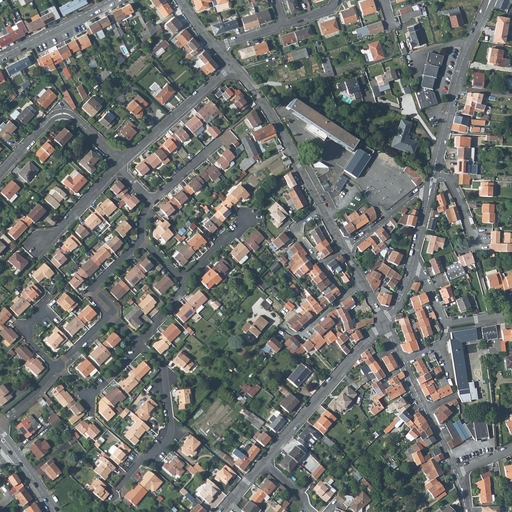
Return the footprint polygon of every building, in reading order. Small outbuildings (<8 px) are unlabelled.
[(87,4),(85,0),(76,0),(72,2),(76,9),(87,4)] [(211,0),(193,0),(197,10),(208,7),(207,2),(211,1),(211,0)] [(295,0),(288,0),(286,1),(291,13),(299,11),(295,0)] [(372,0),(367,0),(359,3),(363,15),(376,10),(372,0)] [(511,0),(497,0),(495,6),(504,10),(504,9),(508,10),(510,3),(511,4),(511,0)] [(172,11),(165,1),(156,7),(163,18),(172,11)] [(66,15),(65,15),(76,9),(72,2),(59,8),(63,16),(66,15)] [(120,9),(125,17),(126,19),(132,16),(130,13),(133,11),(130,4),(120,9)] [(399,9),(400,14),(412,11),(410,5),(399,9)] [(344,24),(357,19),(352,6),(348,8),(348,9),(339,12),(344,24)] [(153,9),(160,19),(163,18),(156,7),(154,8),(153,9)] [(452,27),(463,25),(459,8),(447,11),(447,10),(440,12),(441,15),(447,13),(448,13),(452,27)] [(113,13),(117,21),(125,17),(120,9),(113,13)] [(255,13),(259,24),(271,20),(267,9),(255,13)] [(402,20),(421,14),(419,9),(412,11),(400,14),(402,20)] [(40,18),(44,25),(55,20),(52,12),(40,18)] [(28,33),(44,25),(40,18),(38,13),(31,17),(33,22),(29,23),(25,21),(22,22),(27,31),(28,33)] [(241,18),(244,29),(259,24),(255,13),(250,15),(241,18)] [(110,24),(106,17),(97,21),(101,29),(108,25),(110,24)] [(164,24),(172,33),(181,25),(174,17),(164,24)] [(497,22),(495,29),(506,31),(509,19),(499,17),(498,23),(497,22)] [(238,27),(235,19),(222,23),(225,31),(238,27)] [(319,23),(323,35),(338,30),(334,19),(319,23)] [(9,26),(5,28),(12,41),(25,35),(24,33),(27,31),(22,22),(22,20),(17,23),(19,28),(13,32),(9,26)] [(88,26),(92,34),(101,29),(97,21),(88,26)] [(381,21),(366,26),(369,35),(383,30),(381,21)] [(211,25),(214,34),(225,31),(222,23),(222,22),(211,25)] [(152,24),(148,23),(145,24),(148,29),(151,36),(156,31),(154,27),(152,24)] [(411,48),(423,44),(416,23),(407,26),(412,42),(409,42),(411,48)] [(296,40),(311,35),(309,27),(294,32),(296,40)] [(148,29),(141,32),(145,41),(151,36),(148,29)] [(185,29),(175,37),(178,40),(175,43),(180,48),(183,46),(186,43),(192,38),(185,29)] [(495,35),(494,41),(504,43),(506,31),(495,29),(494,35),(495,35)] [(283,46),(297,41),(296,40),(294,32),(280,36),(283,46)] [(8,34),(0,37),(0,45),(1,47),(12,41),(8,34)] [(91,44),(86,35),(75,40),(79,48),(80,50),(91,44)] [(189,54),(187,56),(189,59),(189,58),(193,55),(195,54),(201,48),(192,38),(186,43),(193,51),(189,54)] [(158,44),(159,45),(148,54),(151,56),(154,53),(167,42),(164,39),(158,44)] [(66,45),(70,53),(79,48),(75,40),(66,45)] [(255,54),(268,50),(265,41),(252,46),(255,54)] [(378,41),(368,44),(368,45),(364,46),(366,52),(370,51),(373,60),(383,57),(378,41)] [(167,42),(154,53),(158,57),(164,51),(163,49),(169,45),(167,42)] [(186,43),(183,46),(189,54),(193,51),(186,43)] [(58,49),(62,59),(71,55),(70,53),(66,45),(58,49)] [(241,58),(255,54),(252,46),(239,50),(241,58)] [(200,68),(210,58),(207,55),(201,48),(195,54),(199,58),(195,62),(200,68)] [(287,53),(290,61),(307,55),(305,48),(287,53)] [(496,63),(496,65),(508,67),(510,59),(501,58),(502,50),(491,48),(489,62),(496,63)] [(49,54),(53,62),(54,65),(63,60),(62,59),(58,49),(49,54)] [(430,89),(431,90),(434,78),(434,79),(436,72),(437,68),(437,66),(440,67),(443,57),(428,53),(426,63),(428,64),(428,66),(425,65),(423,75),(423,76),(421,87),(422,87),(421,90),(414,92),(420,110),(437,104),(433,92),(429,91),(430,89)] [(53,62),(49,54),(37,60),(41,68),(49,64),(53,62)] [(22,68),(33,63),(29,55),(18,61),(22,68)] [(329,78),(336,75),(329,57),(322,59),(326,71),(329,78)] [(206,75),(217,66),(210,58),(200,68),(206,75)] [(22,68),(18,61),(7,67),(10,74),(12,73),(18,70),(22,68)] [(389,81),(401,78),(398,69),(375,75),(378,86),(372,87),(375,97),(381,95),(380,92),(391,89),(389,81)] [(107,71),(96,81),(98,85),(107,76),(109,74),(107,71)] [(329,79),(329,78),(326,71),(320,73),(322,81),(329,79)] [(265,79),(274,92),(283,87),(279,81),(274,73),(265,79)] [(482,89),(483,75),(473,73),(472,87),(482,89)] [(347,89),(349,94),(360,91),(359,85),(366,83),(364,76),(340,82),(342,90),(347,89)] [(174,91),(166,84),(154,97),(161,103),(174,91)] [(234,98),(241,92),(238,89),(236,91),(231,86),(228,88),(225,85),(215,94),(218,97),(221,94),(227,100),(229,98),(231,100),(234,98)] [(77,88),(83,100),(87,96),(82,86),(77,88)] [(46,91),(43,88),(37,95),(40,98),(37,100),(45,107),(56,96),(49,88),(46,91)] [(67,91),(61,95),(66,101),(71,98),(67,91)] [(244,100),(246,98),(241,92),(234,98),(236,101),(233,104),(240,112),(248,105),(244,100)] [(147,103),(138,94),(126,107),(135,116),(136,117),(137,117),(138,117),(140,116),(141,115),(141,114),(142,114),(141,112),(141,111),(139,109),(143,105),(144,107),(147,103)] [(100,105),(91,97),(82,106),(91,115),(100,105)] [(467,97),(465,105),(470,106),(471,102),(478,104),(482,105),(482,103),(481,103),(481,101),(476,100),(477,99),(467,97)] [(66,101),(73,110),(76,107),(71,98),(66,101)] [(288,110),(355,153),(343,170),(356,178),(373,152),(295,100),(288,110)] [(216,108),(211,102),(198,113),(205,122),(209,119),(208,119),(211,116),(214,120),(219,115),(221,114),(219,111),(218,110),(216,108)] [(464,114),(472,117),(474,109),(483,111),(485,106),(484,106),(482,105),(478,104),(471,102),(470,106),(465,105),(464,110),(462,109),(461,114),(464,114)] [(25,109),(24,108),(16,117),(24,125),(33,115),(32,114),(34,112),(28,106),(25,109)] [(246,116),(254,126),(262,120),(256,113),(256,112),(254,109),(246,116)] [(117,116),(110,110),(108,112),(115,119),(117,116)] [(108,131),(117,121),(115,119),(108,112),(98,122),(108,131)] [(202,127),(204,125),(203,124),(205,122),(198,113),(195,116),(196,117),(185,126),(193,135),(202,127)] [(466,126),(466,124),(484,125),(484,121),(471,120),(471,118),(468,117),(468,120),(455,116),(454,120),(453,121),(453,123),(466,126)] [(417,142),(406,139),(411,123),(400,120),(393,142),(396,143),(394,148),(413,154),(417,142)] [(0,126),(0,128),(1,130),(0,131),(0,135),(7,141),(11,137),(10,135),(16,128),(9,122),(6,125),(4,123),(0,126)] [(134,126),(129,122),(119,132),(128,140),(135,132),(132,129),(134,126)] [(452,127),(451,130),(464,133),(464,132),(467,133),(468,127),(466,127),(467,126),(466,126),(453,123),(452,125),(452,127)] [(249,158),(246,159),(246,158),(245,158),(243,159),(243,160),(242,161),(239,165),(243,171),(259,158),(252,143),(260,139),(261,141),(276,134),(274,131),(270,125),(251,133),(252,135),(249,137),(249,136),(241,140),(249,158)] [(213,131),(217,135),(221,132),(215,126),(214,127),(212,129),(213,131)] [(193,135),(196,138),(203,132),(202,127),(193,135)] [(72,136),(64,128),(54,139),(62,147),(72,136)] [(175,135),(175,134),(171,137),(178,144),(181,141),(183,143),(189,137),(182,129),(175,135)] [(171,137),(169,139),(170,140),(163,145),(170,154),(179,145),(178,144),(171,137)] [(454,147),(457,147),(469,148),(469,141),(471,141),(471,138),(463,138),(455,137),(454,147)] [(42,163),(54,149),(51,147),(53,144),(48,139),(46,142),(33,155),(42,163)] [(469,148),(457,147),(457,154),(459,154),(458,161),(467,161),(468,155),(473,156),(474,148),(471,148),(469,148)] [(161,162),(167,157),(159,149),(154,153),(155,154),(150,158),(149,157),(145,160),(152,167),(154,169),(161,162)] [(227,149),(221,155),(223,156),(216,162),(224,170),(230,165),(229,163),(235,158),(227,149)] [(99,159),(91,151),(79,163),(91,175),(96,170),(92,167),(99,159)] [(145,160),(142,163),(143,163),(140,166),(139,165),(135,169),(142,177),(149,171),(148,170),(152,167),(145,160)] [(457,160),(457,174),(459,174),(467,174),(467,165),(473,165),(473,161),(467,161),(458,161),(457,160)] [(21,171),(21,170),(18,174),(27,182),(38,170),(30,162),(21,171)] [(221,174),(213,164),(206,170),(205,171),(204,170),(198,176),(204,183),(205,183),(211,178),(213,181),(221,174)] [(411,180),(416,186),(423,181),(423,180),(419,174),(406,166),(403,171),(414,178),(411,180)] [(79,174),(75,170),(68,177),(72,181),(79,174)] [(240,180),(246,174),(243,171),(241,172),(237,177),(236,177),(240,180)] [(290,188),(296,184),(294,180),(293,181),(292,180),(293,179),(289,172),(283,176),(290,188)] [(75,194),(87,181),(79,174),(72,181),(68,177),(63,182),(75,194)] [(339,192),(347,179),(341,174),(332,187),(339,192)] [(459,174),(459,185),(469,185),(469,180),(470,180),(470,174),(467,174),(459,174)] [(198,176),(195,179),(192,182),(192,181),(188,185),(184,189),(190,196),(191,196),(195,193),(202,186),(202,185),(204,183),(198,176)] [(230,182),(234,186),(240,180),(236,177),(230,182)] [(19,188),(11,181),(1,192),(12,203),(17,197),(14,194),(19,188)] [(120,198),(121,197),(123,199),(129,194),(127,192),(129,190),(120,181),(111,189),(120,198)] [(231,204),(232,205),(240,197),(244,200),(249,195),(239,185),(226,198),(227,199),(231,204)] [(290,195),(286,198),(290,206),(295,204),(297,209),(307,204),(297,186),(288,190),(290,194),(290,195)] [(50,196),(48,194),(44,199),(56,210),(59,207),(57,205),(63,199),(65,200),(68,197),(56,187),(54,190),(55,191),(50,196)] [(184,188),(181,191),(178,194),(173,198),(171,200),(177,207),(179,209),(182,207),(181,205),(188,198),(190,196),(184,189),(184,188)] [(479,191),(478,197),(491,197),(492,188),(480,188),(480,191),(479,191)] [(0,197),(6,203),(9,200),(3,194),(0,197)] [(123,199),(120,202),(124,205),(126,203),(132,209),(140,201),(134,195),(132,197),(129,194),(123,199)] [(438,213),(445,211),(449,223),(460,219),(456,207),(447,210),(445,205),(446,205),(442,194),(437,196),(440,206),(436,208),(438,212),(438,213)] [(99,207),(99,206),(95,210),(96,211),(102,217),(106,214),(108,217),(117,208),(116,207),(108,199),(99,207)] [(231,204),(227,199),(222,204),(223,206),(214,215),(215,216),(222,223),(225,220),(225,218),(227,216),(230,213),(230,210),(228,208),(231,204)] [(171,200),(168,202),(168,203),(166,205),(165,205),(161,209),(168,217),(175,210),(177,207),(171,200)] [(282,220),(288,214),(276,201),(269,209),(272,212),(271,214),(277,220),(273,223),(278,227),(284,221),(282,220)] [(492,205),(482,204),(481,223),(493,223),(494,213),(492,213),(492,205)] [(43,211),(37,205),(26,217),(32,222),(33,223),(39,218),(38,217),(43,211)] [(376,217),(373,207),(372,206),(363,214),(368,222),(369,224),(376,219),(376,217)] [(397,223),(414,227),(416,217),(418,212),(412,210),(411,216),(404,214),(397,223)] [(438,212),(431,210),(427,229),(433,231),(436,219),(434,219),(435,214),(438,215),(439,216),(438,213),(438,212)] [(95,227),(97,225),(101,222),(102,223),(105,220),(102,217),(96,211),(90,217),(90,218),(88,220),(95,227)] [(347,217),(355,230),(368,222),(363,214),(359,217),(355,212),(347,217)] [(349,234),(355,230),(347,217),(345,214),(342,215),(347,224),(339,230),(343,236),(348,237),(350,236),(349,234)] [(215,216),(204,226),(212,234),(222,224),(222,223),(215,216)] [(23,220),(29,225),(32,222),(26,217),(23,220)] [(132,227),(125,220),(115,230),(123,238),(127,235),(125,234),(128,231),(132,227)] [(164,224),(160,220),(156,223),(160,226),(154,232),(154,235),(158,239),(161,236),(166,241),(173,234),(168,229),(164,224)] [(21,222),(20,221),(7,233),(15,240),(27,227),(21,222)] [(84,223),(78,229),(79,229),(77,232),(83,239),(85,236),(86,237),(89,233),(90,235),(93,232),(84,223)] [(374,233),(381,242),(382,241),(382,242),(388,237),(388,236),(388,235),(389,234),(392,231),(388,226),(384,229),(382,227),(382,228),(381,227),(374,233)] [(318,227),(310,232),(317,245),(324,239),(326,237),(325,235),(323,236),(318,227)] [(246,242),(245,241),(242,244),(249,252),(252,249),(255,251),(259,247),(257,245),(261,241),(264,238),(257,230),(254,233),(248,238),(249,239),(246,242)] [(499,244),(499,231),(491,231),(490,243),(489,243),(489,251),(493,251),(511,252),(511,238),(510,239),(511,233),(504,233),(504,244),(499,244)] [(288,239),(282,232),(269,245),(274,251),(282,245),(288,239)] [(207,242),(199,233),(187,244),(194,252),(203,244),(204,245),(207,242)] [(8,244),(11,241),(3,235),(1,238),(8,244)] [(82,245),(73,235),(67,241),(68,242),(61,248),(67,254),(70,251),(71,251),(74,249),(78,246),(79,247),(82,245)] [(113,252),(114,253),(121,246),(121,245),(123,243),(116,236),(110,242),(108,240),(105,244),(113,252)] [(445,239),(431,236),(427,253),(432,254),(433,250),(437,251),(438,247),(443,248),(445,239)] [(369,237),(357,247),(361,253),(370,245),(373,248),(376,246),(369,237)] [(388,237),(382,242),(386,246),(389,244),(391,240),(389,237),(388,237)] [(282,245),(286,249),(293,242),(290,238),(288,239),(282,245)] [(324,239),(317,245),(315,247),(318,251),(319,252),(321,251),(328,246),(329,245),(324,239)] [(13,250),(16,247),(11,241),(8,244),(7,245),(13,250)] [(381,242),(376,246),(373,248),(371,250),(375,255),(376,254),(379,252),(380,254),(384,258),(385,254),(388,249),(386,246),(382,242),(382,241),(381,242)] [(303,249),(298,242),(288,250),(293,256),(296,254),(303,249)] [(241,243),(238,245),(239,245),(231,253),(239,262),(246,255),(249,252),(242,244),(241,243)] [(102,246),(103,246),(93,256),(101,264),(107,258),(111,254),(113,252),(105,244),(102,246)] [(188,261),(187,260),(195,252),(194,252),(187,244),(179,251),(180,253),(174,258),(182,266),(188,261)] [(328,246),(321,251),(323,254),(320,257),(322,259),(332,252),(328,246)] [(58,250),(60,252),(58,254),(51,261),(58,268),(70,257),(67,254),(61,248),(61,247),(58,250)] [(300,259),(301,259),(304,256),(307,254),(303,249),(296,254),(300,259)] [(397,266),(402,256),(388,249),(385,254),(390,256),(389,258),(387,261),(397,266)] [(27,263),(16,253),(8,262),(20,272),(27,263)] [(471,253),(457,258),(460,263),(462,267),(474,263),(471,253)] [(291,258),(293,261),(290,264),(285,268),(288,270),(290,268),(300,259),(296,254),(293,256),(291,257),(291,258)] [(246,255),(239,262),(241,264),(242,264),(247,258),(247,257),(246,255)] [(338,266),(344,261),(344,260),(343,259),(340,255),(334,260),(338,266)] [(282,256),(279,260),(283,265),(284,264),(287,261),(282,256)] [(301,259),(300,259),(290,268),(294,273),(296,272),(298,269),(300,267),(308,261),(304,256),(301,259)] [(437,257),(429,260),(435,275),(443,271),(437,257)] [(232,268),(223,258),(215,266),(216,267),(212,271),(221,280),(224,283),(227,280),(223,276),(232,268)] [(100,267),(92,259),(81,269),(89,276),(89,277),(100,267)] [(142,263),(140,265),(139,263),(136,266),(143,274),(146,271),(147,272),(153,266),(146,259),(142,263)] [(334,260),(327,265),(332,271),(335,269),(338,273),(342,270),(338,266),(334,260)] [(305,273),(312,267),(308,261),(300,267),(298,269),(296,272),(300,277),(303,274),(305,273)] [(378,261),(367,268),(370,272),(374,269),(381,265),(382,264),(381,263),(380,263),(378,261)] [(280,266),(276,262),(259,279),(258,280),(257,283),(264,290),(269,285),(268,284),(267,285),(265,283),(274,275),(273,273),(280,266)] [(55,273),(45,263),(32,275),(39,282),(46,276),(49,279),(55,273)] [(383,273),(386,276),(391,279),(387,284),(393,289),(401,278),(402,277),(382,263),(382,264),(381,265),(378,270),(383,273)] [(448,281),(465,274),(462,267),(460,263),(456,265),(455,263),(445,267),(448,273),(445,274),(448,281)] [(308,274),(311,272),(315,277),(321,272),(315,264),(312,267),(305,273),(307,275),(308,274)] [(125,278),(133,286),(144,275),(143,274),(136,266),(130,272),(125,278)] [(277,278),(277,279),(282,274),(283,273),(284,271),(280,266),(273,273),(274,275),(265,283),(267,285),(268,284),(269,285),(277,278)] [(86,279),(89,276),(81,269),(71,279),(73,281),(69,284),(74,288),(77,285),(79,287),(82,285),(81,284),(86,279)] [(212,271),(210,273),(210,272),(205,277),(201,281),(209,289),(215,283),(217,285),(221,280),(212,271)] [(379,285),(382,275),(377,272),(373,271),(366,275),(366,276),(365,277),(367,279),(373,292),(375,290),(379,285)] [(317,285),(326,278),(321,272),(315,277),(313,279),(312,279),(317,285)] [(489,289),(494,287),(498,286),(498,288),(503,287),(501,279),(499,273),(486,277),(489,289)] [(175,284),(166,275),(154,287),(162,294),(171,285),(172,286),(175,284)] [(345,275),(341,277),(346,283),(350,281),(349,279),(348,279),(345,275)] [(511,286),(511,275),(501,279),(503,287),(504,290),(508,289),(508,288),(511,286)] [(332,282),(330,283),(326,278),(317,285),(315,286),(320,292),(323,290),(326,295),(327,294),(329,292),(330,292),(335,288),(332,282)] [(419,281),(413,281),(410,288),(416,291),(419,283),(419,281)] [(116,285),(117,286),(111,292),(118,300),(127,291),(119,282),(116,285)] [(26,291),(25,290),(21,294),(23,296),(29,303),(32,300),(33,301),(42,293),(34,284),(26,291)] [(301,294),(299,291),(293,284),(288,289),(294,296),(297,293),(299,296),(301,294)] [(382,287),(379,294),(377,298),(377,299),(380,304),(388,307),(391,295),(392,293),(382,287)] [(453,297),(449,287),(439,291),(445,304),(451,302),(450,298),(453,297)] [(329,292),(334,298),(335,299),(340,294),(339,293),(335,288),(330,292),(329,292)] [(315,296),(308,289),(306,291),(310,295),(312,298),(315,296)] [(194,296),(193,296),(187,302),(195,311),(201,306),(208,299),(200,291),(194,296)] [(67,311),(68,310),(70,313),(72,311),(79,304),(73,298),(72,300),(68,296),(68,295),(65,292),(57,301),(67,311)] [(323,297),(318,301),(317,299),(315,296),(312,298),(322,309),(329,304),(329,303),(334,298),(329,292),(327,294),(326,295),(325,296),(323,297)] [(343,301),(341,303),(343,307),(345,310),(348,307),(353,304),(355,302),(360,300),(355,293),(350,296),(349,297),(347,298),(343,301)] [(419,295),(410,298),(413,308),(421,305),(428,302),(424,293),(419,295)] [(145,314),(149,311),(148,310),(156,302),(149,294),(137,306),(143,312),(145,314)] [(312,298),(310,295),(305,299),(307,302),(317,314),(322,309),(312,298)] [(23,296),(11,307),(19,316),(30,305),(29,303),(23,296)] [(459,312),(469,308),(465,296),(454,300),(459,312)] [(270,306),(268,303),(264,300),(263,301),(259,305),(266,310),(270,306)] [(177,314),(184,322),(195,311),(187,302),(181,308),(182,308),(180,310),(181,311),(177,314)] [(303,311),(305,313),(306,312),(311,317),(310,317),(311,319),(317,314),(307,302),(302,305),(301,306),(304,310),(303,311)] [(137,305),(124,317),(136,329),(142,323),(137,317),(143,312),(137,306),(137,305)] [(429,315),(425,316),(422,308),(421,305),(413,308),(415,312),(418,322),(427,318),(435,316),(433,313),(429,315)] [(97,314),(89,306),(77,317),(84,324),(87,321),(88,322),(97,314)] [(345,310),(343,307),(337,310),(336,310),(339,317),(343,323),(350,320),(346,312),(345,310)] [(3,311),(0,314),(0,326),(3,329),(6,326),(7,326),(4,323),(10,318),(9,317),(12,315),(5,308),(3,310),(3,311)] [(336,308),(331,313),(336,319),(337,319),(339,317),(336,310),(337,310),(336,308)] [(297,313),(301,317),(302,316),(307,321),(310,317),(311,317),(306,312),(305,313),(303,311),(302,310),(300,313),(297,310),(295,312),(297,313)] [(327,317),(332,323),(336,319),(331,313),(330,312),(326,315),(327,317)] [(291,326),(289,328),(296,332),(302,326),(307,321),(302,316),(301,317),(297,313),(288,323),(291,326)] [(398,320),(401,328),(409,325),(407,317),(402,318),(400,314),(394,316),(396,321),(398,320)] [(77,316),(65,328),(73,336),(82,327),(83,327),(85,325),(84,324),(77,317),(77,316)] [(252,326),(248,322),(241,330),(246,334),(248,331),(256,337),(256,338),(258,337),(257,336),(260,333),(259,332),(268,323),(260,316),(252,323),(253,324),(252,326)] [(332,323),(327,317),(324,320),(328,325),(330,327),(333,324),(332,323)] [(350,320),(348,321),(343,323),(342,323),(345,331),(343,332),(344,334),(347,337),(351,336),(351,335),(353,333),(352,332),(358,329),(363,327),(372,323),(373,322),(373,321),(373,320),(373,318),(364,321),(355,324),(354,318),(351,320),(350,320)] [(428,322),(427,318),(418,322),(414,323),(417,331),(421,330),(429,327),(428,323),(428,322)] [(318,325),(320,327),(325,331),(328,328),(329,328),(328,327),(328,326),(328,325),(324,320),(318,325)] [(165,331),(164,330),(161,333),(163,335),(170,342),(181,332),(173,323),(165,331)] [(409,325),(401,328),(403,335),(415,332),(417,331),(414,323),(409,325)] [(315,332),(320,336),(323,334),(325,331),(320,327),(318,325),(318,324),(312,329),(315,332)] [(0,332),(11,344),(19,336),(11,328),(10,328),(9,329),(6,326),(3,329),(0,332)] [(424,337),(432,335),(429,327),(421,330),(424,337)] [(58,328),(55,331),(56,332),(47,341),(54,349),(61,343),(62,344),(68,339),(58,328)] [(475,329),(450,332),(451,339),(449,340),(451,352),(457,390),(458,390),(459,395),(468,393),(468,389),(468,384),(461,342),(477,340),(475,329)] [(501,330),(503,341),(511,340),(511,329),(506,331),(506,330),(501,330)] [(327,334),(325,336),(326,337),(324,340),(326,342),(329,345),(337,338),(334,335),(334,334),(330,331),(327,334)] [(362,337),(358,331),(353,333),(351,335),(351,336),(347,337),(348,339),(350,341),(353,340),(354,342),(356,344),(356,343),(357,343),(357,342),(362,338),(362,337)] [(109,336),(110,337),(102,344),(107,350),(111,347),(112,347),(120,340),(113,332),(109,336)] [(326,342),(324,340),(320,336),(315,332),(307,340),(314,347),(313,347),(317,351),(326,342)] [(343,344),(343,343),(348,339),(347,337),(344,334),(343,332),(343,333),(342,334),(337,337),(338,338),(335,341),(337,343),(339,346),(340,348),(342,350),(346,355),(350,351),(346,347),(345,347),(344,345),(343,344)] [(415,332),(403,335),(406,342),(406,343),(415,340),(413,336),(416,335),(415,332)] [(163,335),(158,340),(158,341),(155,344),(153,346),(161,354),(172,344),(170,342),(163,335)] [(291,336),(286,342),(283,345),(288,350),(290,347),(297,341),(291,336)] [(281,346),(272,337),(262,348),(266,352),(269,352),(271,350),(275,353),(281,346)] [(299,356),(306,350),(307,352),(313,347),(314,347),(307,340),(302,345),(300,344),(297,341),(290,347),(299,356)] [(400,345),(403,349),(416,345),(415,340),(406,343),(406,342),(401,344),(400,345)] [(486,355),(500,353),(499,342),(494,343),(494,348),(485,350),(486,355)] [(101,344),(90,355),(100,365),(111,354),(107,350),(102,344),(101,344)] [(21,345),(16,350),(27,362),(32,357),(34,355),(25,346),(23,348),(21,345)] [(275,353),(280,358),(288,350),(283,345),(282,346),(281,346),(275,353)] [(416,345),(403,349),(403,351),(410,353),(418,350),(416,345)] [(367,350),(371,356),(377,352),(372,346),(367,350)] [(11,349),(6,354),(9,358),(14,353),(11,349)] [(361,355),(361,356),(353,366),(354,368),(360,364),(361,363),(365,361),(368,358),(371,356),(367,350),(361,355)] [(179,352),(172,360),(179,366),(186,372),(193,363),(188,359),(187,355),(184,353),(183,355),(179,352)] [(389,372),(397,367),(390,353),(382,358),(389,372)] [(437,361),(433,353),(423,357),(423,358),(424,360),(428,358),(431,364),(436,362),(435,361),(437,361)] [(371,356),(368,358),(365,361),(367,365),(369,367),(375,362),(371,356)] [(24,364),(27,367),(29,366),(37,375),(45,368),(42,365),(40,363),(41,362),(37,358),(35,359),(32,357),(27,362),(24,364)] [(95,368),(86,359),(77,368),(86,377),(89,374),(95,368)] [(415,368),(420,377),(428,373),(431,371),(432,370),(436,368),(436,366),(431,369),(428,363),(424,366),(420,359),(413,363),(415,368)] [(134,368),(134,367),(131,370),(138,377),(149,367),(142,360),(134,368)] [(373,374),(380,370),(375,362),(369,367),(367,365),(365,366),(363,368),(361,369),(364,374),(368,373),(372,372),(373,374)] [(310,372),(301,364),(287,379),(297,387),(310,372)] [(97,371),(95,368),(89,374),(91,376),(97,371)] [(131,370),(129,373),(131,375),(123,382),(121,380),(118,383),(127,393),(130,390),(141,380),(138,377),(131,370)] [(374,375),(376,378),(378,381),(379,381),(385,377),(380,370),(373,374),(374,375)] [(388,381),(391,386),(385,390),(388,393),(378,399),(382,406),(391,400),(405,392),(398,381),(404,377),(402,372),(388,381)] [(370,377),(368,373),(364,374),(361,376),(362,378),(364,383),(371,379),(370,377)] [(428,373),(420,377),(416,379),(419,385),(429,379),(431,378),(428,373)] [(442,388),(448,385),(444,376),(438,380),(441,386),(440,387),(441,388),(442,387),(442,388)] [(429,379),(419,385),(422,389),(431,384),(429,379)] [(388,393),(385,390),(379,381),(378,381),(376,383),(371,386),(377,394),(373,397),(376,401),(374,403),(376,406),(373,408),(375,410),(376,412),(379,411),(383,409),(382,406),(378,399),(388,393)] [(3,386),(1,384),(0,385),(0,404),(1,405),(8,399),(6,397),(10,394),(13,391),(6,383),(3,386)] [(70,398),(65,392),(62,389),(63,388),(60,384),(56,388),(59,392),(54,396),(64,408),(66,406),(74,400),(71,397),(70,398)] [(248,394),(254,399),(262,389),(256,384),(248,394)] [(431,384),(422,389),(425,396),(429,394),(435,391),(434,389),(431,384)] [(472,384),(468,384),(468,389),(468,393),(459,395),(462,401),(463,404),(477,402),(475,388),(472,388),(472,384)] [(342,414),(358,393),(347,385),(337,399),(335,397),(328,406),(335,411),(336,409),(342,414)] [(441,388),(435,391),(429,394),(433,401),(439,398),(439,399),(452,392),(448,385),(442,388),(442,387),(441,388)] [(125,395),(117,387),(114,390),(109,394),(108,393),(105,396),(114,406),(125,395)] [(278,391),(287,398),(280,406),(288,413),(298,402),(282,387),(278,391)] [(178,404),(178,409),(184,408),(183,403),(189,402),(187,393),(189,393),(188,388),(175,390),(176,395),(177,395),(178,399),(179,404),(178,404)] [(105,396),(99,402),(101,405),(99,407),(101,409),(99,411),(108,421),(116,413),(112,409),(114,407),(114,406),(105,396)] [(157,404),(149,397),(134,414),(144,423),(150,416),(148,414),(157,404)] [(402,401),(399,398),(387,406),(391,412),(396,409),(397,410),(400,414),(403,411),(403,410),(404,411),(410,406),(405,399),(403,400),(402,401)] [(443,405),(438,409),(446,417),(451,413),(447,409),(450,406),(452,404),(453,404),(454,405),(458,403),(456,399),(443,405)] [(76,403),(74,400),(66,406),(69,409),(70,408),(75,415),(69,420),(73,424),(81,418),(78,415),(84,410),(78,402),(76,403)] [(126,407),(121,413),(124,416),(130,410),(126,407)] [(433,414),(438,424),(447,417),(446,417),(438,409),(433,414)] [(325,410),(320,416),(321,416),(316,422),(315,422),(312,426),(319,431),(328,420),(328,419),(332,415),(325,410)] [(400,414),(390,423),(393,426),(395,424),(395,423),(397,425),(398,424),(399,425),(402,421),(405,423),(408,426),(411,423),(408,419),(410,417),(404,411),(403,410),(403,411),(400,414)] [(248,416),(254,420),(254,421),(257,417),(250,411),(248,413),(247,411),(245,414),(248,416)] [(268,427),(275,432),(285,421),(287,419),(277,411),(269,420),(272,423),(268,427)] [(411,423),(415,428),(425,422),(425,420),(417,411),(414,414),(410,417),(408,419),(411,423)] [(55,413),(47,420),(50,424),(51,423),(58,417),(56,415),(55,413)] [(137,423),(125,437),(136,446),(140,441),(139,440),(138,439),(140,436),(146,430),(147,431),(150,428),(144,423),(134,414),(133,413),(130,417),(137,423)] [(33,423),(28,417),(17,425),(27,438),(35,432),(30,425),(33,423)] [(50,424),(53,428),(61,421),(58,417),(51,423),(50,424)] [(254,421),(261,426),(264,422),(257,417),(254,421)] [(458,419),(452,423),(463,441),(469,437),(461,424),(458,419)] [(465,424),(464,424),(471,436),(473,439),(489,437),(487,419),(477,421),(476,421),(475,421),(473,421),(471,421),(470,422),(468,422),(467,423),(465,424)] [(75,427),(82,434),(85,431),(92,439),(100,431),(93,424),(90,426),(86,422),(85,423),(83,420),(75,427)] [(328,420),(319,431),(322,434),(332,423),(328,420)] [(445,424),(453,439),(459,436),(452,423),(451,420),(445,424)] [(259,429),(261,426),(254,421),(252,423),(252,424),(259,429)] [(418,436),(428,428),(425,422),(415,428),(411,423),(408,426),(411,430),(407,433),(408,433),(405,436),(409,441),(412,438),(413,440),(415,438),(418,436)] [(461,424),(469,437),(471,436),(464,424),(463,422),(461,424)] [(393,426),(390,423),(382,431),(385,434),(393,426)] [(320,437),(307,426),(298,437),(300,438),(297,441),(306,448),(309,445),(310,447),(316,439),(317,440),(320,437)] [(428,428),(418,436),(421,440),(431,435),(432,434),(428,428)] [(261,435),(258,432),(254,438),(264,446),(270,439),(263,432),(261,435)] [(431,435),(421,440),(418,442),(411,446),(411,447),(404,453),(406,456),(418,450),(418,451),(427,446),(435,441),(431,435)] [(67,440),(70,444),(76,439),(73,436),(67,440)] [(195,452),(200,446),(189,437),(189,436),(183,443),(184,444),(185,444),(184,446),(183,445),(181,447),(182,452),(185,455),(189,455),(191,456),(193,456),(196,453),(196,452),(195,452)] [(335,444),(325,436),(322,440),(330,447),(335,444)] [(447,442),(450,449),(463,441),(459,436),(453,439),(447,442)] [(32,450),(33,449),(36,453),(35,454),(39,459),(48,451),(47,449),(50,446),(45,440),(41,443),(38,439),(28,447),(32,450)] [(109,457),(118,465),(120,462),(119,462),(125,455),(126,456),(131,450),(122,442),(117,448),(112,454),(109,457)] [(260,450),(253,445),(251,448),(246,444),(242,451),(240,453),(251,461),(260,450)] [(297,463),(304,453),(295,445),(287,455),(296,462),(297,463)] [(112,454),(117,448),(114,446),(112,446),(108,450),(109,452),(112,454)] [(219,456),(227,464),(231,460),(222,453),(216,448),(215,449),(213,446),(210,449),(215,453),(219,456)] [(437,447),(434,449),(430,451),(427,453),(427,455),(421,458),(418,451),(418,450),(406,456),(409,461),(412,459),(414,464),(412,466),(405,473),(407,475),(418,464),(420,463),(421,462),(425,461),(433,457),(440,454),(437,447)] [(235,449),(232,453),(239,458),(234,464),(243,471),(251,461),(240,453),(235,449)] [(428,465),(436,461),(442,459),(440,454),(433,457),(425,461),(428,465)] [(287,455),(279,464),(288,472),(296,462),(287,455)] [(96,467),(93,470),(105,480),(108,476),(107,476),(111,470),(112,471),(116,467),(107,460),(102,456),(99,460),(102,463),(97,467),(96,467)] [(166,462),(162,467),(172,475),(175,473),(179,476),(184,471),(181,468),(184,465),(174,457),(171,460),(171,461),(168,464),(166,462)] [(54,462),(51,459),(41,467),(44,471),(44,470),(53,480),(61,473),(53,463),(54,462)] [(436,461),(428,465),(425,461),(421,462),(425,471),(428,470),(429,470),(438,466),(436,461)] [(315,469),(311,474),(314,477),(316,479),(325,470),(323,468),(319,464),(315,469)] [(236,475),(225,466),(214,479),(218,482),(220,480),(225,485),(232,477),(233,479),(236,475)] [(435,478),(442,474),(439,467),(439,466),(438,466),(429,470),(428,470),(431,477),(428,478),(429,481),(435,479),(435,478)] [(188,473),(193,477),(197,473),(197,472),(192,468),(190,471),(188,473)] [(151,472),(148,470),(143,476),(144,477),(138,483),(146,491),(147,491),(150,488),(154,492),(163,482),(158,478),(151,472)] [(483,480),(488,477),(492,476),(492,471),(481,475),(483,480)] [(8,478),(13,487),(9,491),(13,495),(14,494),(23,487),(23,486),(15,474),(8,478)] [(364,475),(361,478),(366,482),(369,485),(376,479),(372,474),(367,478),(364,475)] [(478,488),(480,503),(489,503),(488,497),(490,497),(489,487),(488,477),(483,480),(476,484),(477,488),(478,488)] [(96,488),(93,492),(100,498),(100,497),(103,500),(109,493),(103,489),(106,485),(97,478),(92,485),(96,488)] [(215,487),(206,479),(204,482),(207,484),(199,493),(199,496),(206,503),(209,500),(211,499),(216,493),(213,490),(215,487)] [(267,496),(275,486),(267,479),(259,489),(267,496)] [(427,490),(433,498),(434,497),(443,490),(444,490),(438,482),(435,479),(429,481),(424,486),(427,490)] [(315,492),(326,501),(336,491),(325,481),(323,484),(320,481),(313,489),(316,491),(315,492)] [(366,482),(363,485),(369,491),(372,488),(369,485),(366,482)] [(127,491),(123,496),(124,496),(131,502),(134,505),(146,491),(138,483),(133,488),(132,487),(128,491),(127,491)] [(280,484),(278,487),(290,497),(292,494),(280,484)] [(16,497),(22,506),(31,499),(23,487),(14,494),(16,497)] [(188,492),(183,488),(179,492),(184,497),(185,496),(188,492)] [(259,489),(249,501),(256,506),(263,498),(266,500),(269,497),(267,496),(259,489)] [(0,505),(11,497),(13,495),(9,491),(8,490),(3,493),(6,497),(0,501),(0,505)] [(443,490),(434,497),(438,502),(440,500),(446,495),(443,490)] [(185,496),(196,506),(190,511),(204,511),(205,511),(199,505),(201,503),(196,498),(195,499),(188,492),(185,496)] [(338,494),(335,498),(341,503),(341,502),(346,507),(349,504),(353,509),(352,509),(354,511),(360,511),(361,511),(361,508),(367,503),(365,502),(368,499),(361,492),(354,499),(351,496),(338,494)] [(403,494),(401,492),(393,499),(395,502),(403,494)] [(124,496),(121,499),(128,505),(131,502),(124,496)] [(0,508),(1,510),(13,499),(11,497),(0,505),(0,508)] [(289,503),(286,500),(281,506),(283,509),(284,509),(289,503)] [(249,501),(241,510),(242,511),(256,511),(259,509),(256,506),(249,501)] [(25,511),(39,511),(40,511),(34,503),(24,511),(25,511)]
